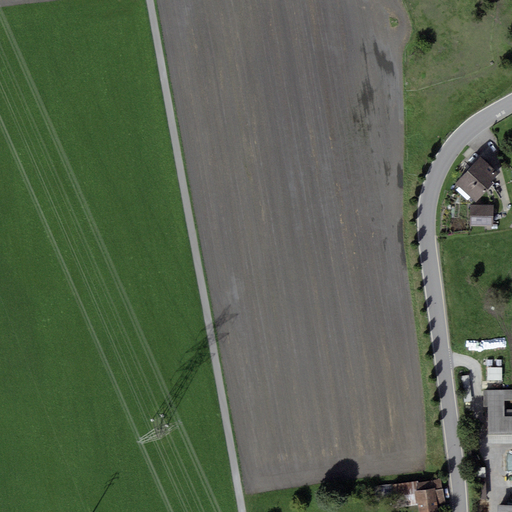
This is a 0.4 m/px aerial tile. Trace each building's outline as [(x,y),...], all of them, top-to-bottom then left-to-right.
[(481,156),(456,183),(476,202),(493,183),(491,181),(499,173),(481,156)] [(494,206),(471,205),(470,226),(493,227),(494,206)] [(489,366),(488,380),(503,381),(503,366),(489,366)] [(511,389),(483,390),(483,407),(488,407),(488,444),(511,443),(511,411),(503,411),(503,401),(511,400),(511,389)] [(486,499),(485,478),(476,478),(477,500),(486,499)] [(395,508),(418,505),(419,511),(438,511),(437,504),(446,503),(441,480),(417,483),(417,482),(393,485),(395,508)]
